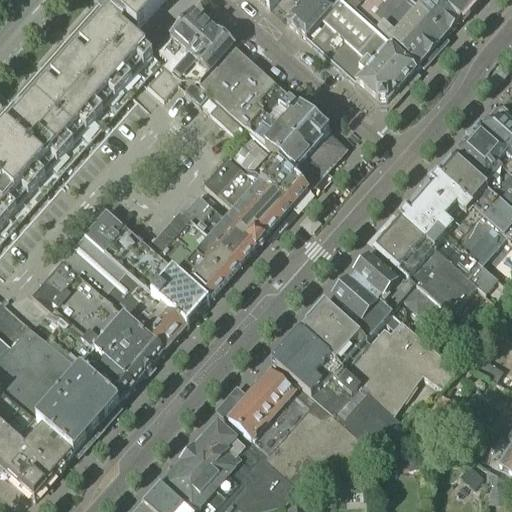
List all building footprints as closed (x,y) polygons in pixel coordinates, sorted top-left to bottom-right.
[(105,0),(104,4),(82,29),(102,48),(112,36),(113,37),(114,36),(113,36),(122,27),(134,37),(164,3),(160,0),(120,0),(111,11),(105,5),(107,0),(105,0)] [(254,0),(269,13),(281,0),(254,0)] [(306,46),(322,28),(338,10),(326,0),(311,0),(286,29),(306,46)] [(428,0),(351,0),(345,8),(370,31),(377,37),(417,74),(419,72),(420,73),(460,28),(442,12),(428,0)] [(483,2),(481,0),(428,0),(442,12),(460,28),(483,2)] [(381,113),(384,112),(385,112),(416,78),(374,40),(363,32),(338,9),(338,10),(322,28),(326,32),(310,49),(381,113)] [(164,75),(173,82),(179,76),(213,37),(194,20),(170,46),(171,47),(160,59),(170,68),(164,75)] [(128,93),(139,81),(102,48),(82,29),(69,43),(72,46),(67,52),(63,49),(52,62),(109,115),(128,93)] [(232,54),(213,37),(179,76),(186,83),(184,86),(181,90),(191,90),(198,90),(207,80),(208,81),(232,54)] [(199,95),(191,90),(185,98),(193,105),(203,113),(210,120),(239,146),(245,140),(247,137),(292,177),(311,194),(326,178),(307,160),(264,121),(265,121),(258,114),(264,108),(259,105),(273,89),(237,56),(222,72),(210,85),(200,95),(199,95)] [(81,147),(109,115),(52,62),(40,75),(44,78),(38,85),(35,82),(23,95),(81,147)] [(158,81),(147,93),(164,108),(179,91),(175,88),(171,84),(173,82),(164,75),(163,75),(158,81)] [(326,178),(342,160),(341,152),(330,141),(273,89),(259,105),(264,108),(258,114),(265,121),(264,121),(307,160),(326,178)] [(0,133),(52,179),(81,147),(23,95),(11,109),(14,112),(9,118),(5,115),(0,120),(0,133)] [(511,121),(503,113),(496,115),(481,132),(511,158),(511,121)] [(511,158),(481,132),(458,158),(458,165),(469,174),(467,177),(499,204),(500,204),(511,215),(511,158)] [(0,191),(23,212),(52,179),(0,133),(0,191)] [(179,219),(148,255),(209,309),(265,247),(308,197),(254,148),(248,148),(233,164),(237,168),(234,172),(227,165),(203,192),(233,219),(226,226),(199,203),(182,222),(179,219)] [(511,249),(511,215),(500,204),(499,204),(467,177),(456,168),(453,165),(437,182),(436,183),(503,241),(511,249)] [(424,196),(481,247),(488,240),(497,248),(503,241),(436,183),(435,184),(424,196)] [(0,237),(23,212),(0,191),(0,237)] [(469,261),(481,247),(424,196),(411,211),(466,260),(468,262),(469,261)] [(411,211),(399,225),(400,226),(436,256),(454,271),(452,273),(476,293),(477,294),(484,300),(496,286),(475,268),(468,262),(466,260),(411,211)] [(83,245),(187,334),(209,309),(148,255),(107,218),(83,245)] [(374,256),(404,281),(407,284),(410,286),(417,292),(451,323),(477,294),(476,293),(452,273),(454,271),(436,256),(400,226),(374,256)] [(165,359),(187,334),(83,245),(62,269),(165,359)] [(374,256),(350,285),(352,286),(392,320),(393,321),(417,292),(410,286),(407,284),(404,281),(374,256)] [(62,330),(134,394),(165,359),(62,269),(32,303),(62,330)] [(386,329),(393,321),(392,320),(352,286),(335,305),(361,326),(353,336),(369,350),(371,347),(386,329)] [(30,335),(0,307),(0,342),(13,354),(30,335)] [(357,390),(394,424),(422,384),(442,397),(459,380),(401,328),(393,321),(386,329),(395,336),(394,337),(388,333),(374,348),(371,347),(369,350),(353,336),(325,311),(324,313),(325,314),(305,342),(301,338),(300,340),(350,384),(357,390)] [(483,352),(484,352),(511,324),(500,314),(473,343),(483,352)] [(427,337),(454,362),(469,347),(472,344),(450,324),(444,319),(436,328),(427,337)] [(119,412),(134,394),(62,330),(46,347),(119,412)] [(119,412),(46,347),(31,334),(30,335),(13,354),(0,369),(0,399),(73,464),(119,412)] [(342,434),(364,453),(379,466),(407,436),(394,424),(357,390),(350,384),(300,340),(271,372),(276,376),(314,409),(333,425),(342,434)] [(0,475),(20,493),(35,507),(48,492),(73,464),(0,399),(0,369),(13,354),(0,342),(0,475)] [(504,377),(481,365),(475,377),(497,389),(504,377)] [(275,471),(302,494),(305,490),(320,502),(364,453),(342,434),(333,425),(314,409),(276,376),(271,382),(266,378),(224,425),(252,450),(275,471)] [(438,402),(422,430),(443,443),(460,414),(438,402)] [(285,511),(302,494),(275,471),(252,450),(245,456),(218,432),(195,458),(194,457),(182,471),(183,471),(163,493),(185,511),(285,511)] [(511,449),(500,470),(508,474),(506,478),(511,481),(511,449)] [(407,471),(414,474),(421,471),(417,460),(405,464),(407,471)] [(459,484),(474,497),(484,485),(469,472),(459,484)] [(488,478),(488,509),(505,509),(505,487),(488,478)] [(179,511),(161,496),(159,495),(143,511),(179,511)]
